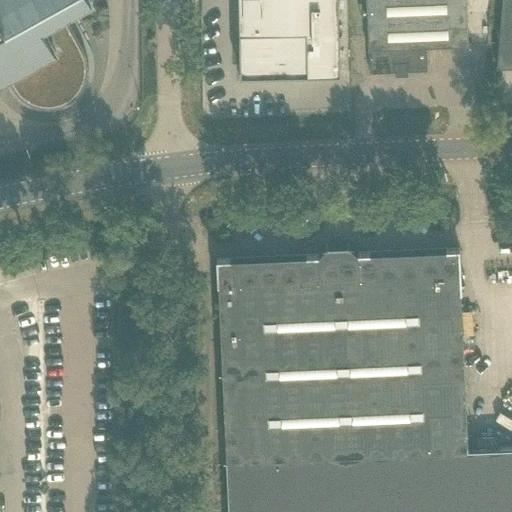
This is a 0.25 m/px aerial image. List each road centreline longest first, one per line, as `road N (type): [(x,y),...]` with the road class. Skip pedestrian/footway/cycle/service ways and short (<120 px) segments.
road 1 (residential): [(176,511),(175,163)]
road 2 (unclassified): [(511,150),(175,163)]
road 3 (residential): [(0,199),(175,163)]
road 4 (residential): [(175,163),(170,0)]
